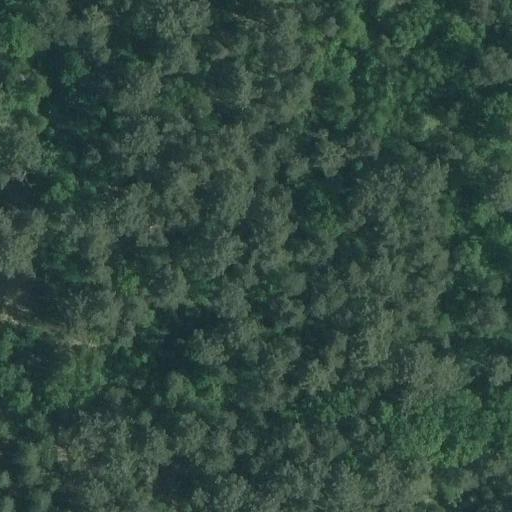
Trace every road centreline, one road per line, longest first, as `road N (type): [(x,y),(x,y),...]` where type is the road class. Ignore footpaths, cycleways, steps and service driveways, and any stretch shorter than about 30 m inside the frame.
road 1 (track): [(302,395),(48,396)]
road 2 (track): [(511,394),(302,395)]
